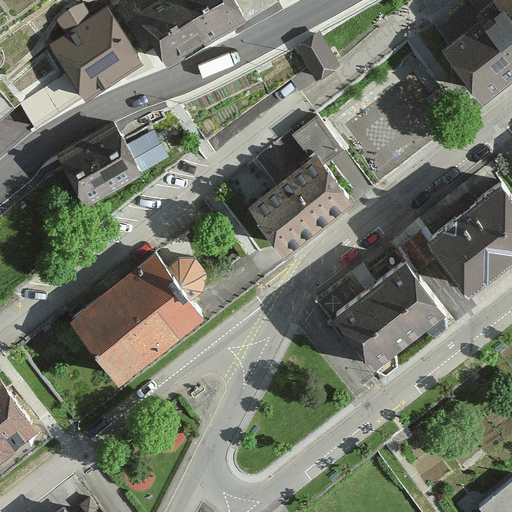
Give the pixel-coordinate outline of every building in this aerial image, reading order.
[(160,0),(137,14),(166,64),(245,21),(233,0),(160,0)] [(511,0),(492,0),(436,43),(482,102),(511,78),(511,0)] [(50,44),(84,100),(142,64),(107,7),(50,44)] [(319,32),(299,45),(310,63),(318,75),(338,62),(319,32)] [(299,88),(318,75),(310,63),(292,77),(299,88)] [(114,128),(55,163),(85,212),(143,177),(114,128)] [(318,159),(251,206),(289,259),(356,212),(318,159)] [(436,254),(468,292),(511,255),(511,200),(486,170),(415,229),(436,254)] [(391,248),(412,274),(436,254),(415,229),(391,248)] [(323,306),(383,378),(452,321),(412,274),(391,248),(323,306)] [(159,249),(73,316),(118,374),(204,306),(192,290),(201,283),(207,269),(195,252),(179,255),(170,262),(159,249)] [(1,376),(0,376),(0,471),(47,434),(1,376)] [(478,511),(511,511),(511,470),(471,502),(478,511)]
